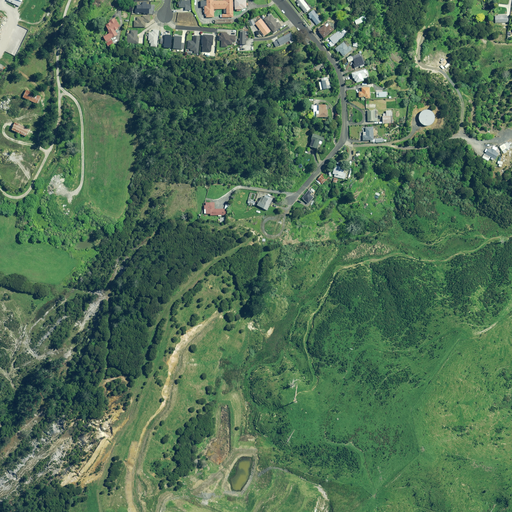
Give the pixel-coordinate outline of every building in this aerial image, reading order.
[(190,1),(180,0),(180,2),(178,1),(178,5),(179,5),(179,7),(185,8),(185,10),(191,10),(191,4),(190,4),(190,1)] [(231,0),(202,1),(202,18),(213,17),(213,10),(219,10),(220,17),(231,17),(231,0)] [(243,0),(237,0),(233,0),(233,10),(244,10),(243,0)] [(298,7),(299,6),(305,13),(310,8),(303,0),(298,0),(296,2),(297,4),(296,4),(298,7)] [(135,12),(143,13),(143,14),(153,14),(154,4),(146,4),(146,2),(142,2),(142,5),(137,5),(136,9),(135,9),(135,12)] [(310,19),(311,18),(316,25),(322,21),(314,10),(308,14),(309,16),(308,17),(310,19)] [(277,22),(272,15),(269,17),(268,16),(264,19),(274,33),(278,30),(277,30),(282,26),(278,22),(277,22)] [(150,22),(150,16),(143,16),(143,17),(137,17),(137,21),(134,20),(134,27),(145,27),(145,22),(150,22)] [(105,25),(108,33),(103,35),(108,48),(114,45),(111,38),(117,35),(115,30),(120,28),(116,18),(110,20),(111,23),(105,25)] [(255,23),(260,30),(259,31),(263,37),(270,31),(261,19),(255,23)] [(333,30),(327,23),(325,25),(318,31),(324,38),(333,30)] [(137,31),(131,30),(130,33),(127,33),(127,43),(138,44),(139,38),(137,37),(137,31)] [(151,31),(151,33),(149,32),(148,40),(149,40),(149,43),(151,43),(151,46),(157,47),(158,36),(159,36),(159,30),(153,30),(152,31),(151,31)] [(245,31),(240,31),(239,44),(246,45),(246,40),(248,40),(248,38),(246,37),(246,35),(245,35),(245,31)] [(347,34),(344,31),(340,34),(338,31),(329,38),(334,44),(347,34)] [(227,34),(227,33),(221,33),(220,36),(219,36),(219,40),(221,41),(221,47),(227,47),(227,45),(233,45),(233,42),(236,42),(236,36),(229,35),(229,34),(227,34)] [(293,39),(290,33),(277,39),(278,40),(273,42),(276,47),(280,45),(280,46),(293,39)] [(213,35),(203,35),(202,52),(211,52),(211,45),(213,45),(213,35)] [(182,37),(174,36),(173,48),(183,49),(184,43),(181,43),(182,37)] [(199,36),(193,36),(193,41),(188,41),(187,48),(190,49),(190,50),(194,51),(194,53),(198,53),(199,36)] [(348,47),(343,42),(335,49),(338,52),(339,51),(343,56),(352,49),(349,46),(348,47)] [(350,56),(347,58),(348,62),(353,60),(354,64),(353,64),(355,68),(365,64),(361,53),(352,56),(352,55),(350,56)] [(366,73),(365,69),(351,73),(353,78),(354,78),(355,81),(356,81),(356,82),(363,80),(363,78),(366,78),(365,73),(366,73)] [(331,88),(328,77),(321,78),(322,82),(319,82),(320,90),(331,88)] [(370,98),(369,87),(358,87),(358,92),(359,97),(365,97),(365,98),(370,98)] [(41,94),(26,89),(23,97),(38,103),(41,94)] [(326,109),(326,105),(319,105),(313,106),(314,117),(328,117),(328,109),(326,109)] [(377,121),(377,110),(367,110),(368,121),(377,121)] [(391,116),(391,110),(386,111),(386,112),(382,113),(383,123),(391,123),(390,116),(391,116)] [(424,125),(425,126),(427,126),(428,126),(429,125),(430,125),(431,124),(432,123),(433,122),(434,121),(434,120),(434,118),(434,117),(434,115),(434,114),(433,113),(432,112),(431,111),(429,111),(428,110),(427,110),(425,110),(424,110),(423,111),(422,112),(421,113),(420,114),(419,115),(419,116),(419,118),(419,119),(419,120),(420,122),(420,123),(421,124),(422,125),(424,125)] [(30,128),(15,121),(12,129),(27,136),(30,128)] [(374,142),(373,127),(365,127),(366,132),(362,132),(363,140),(370,140),(370,142),(374,142)] [(324,138),(313,134),(311,140),(309,146),(317,149),(319,143),(321,144),(324,138)] [(511,148),(507,142),(500,147),(504,153),(507,152),(506,151),(511,148)] [(495,156),(484,149),(481,155),(492,161),(495,156)] [(344,167),(335,165),(333,174),(335,174),(334,177),(344,179),(346,173),(343,173),(344,167)] [(325,177),(321,173),(316,178),(322,185),(325,182),(323,179),(325,177)] [(313,197),(310,195),(313,191),(310,189),(302,199),(308,203),(313,197)] [(254,207),(264,212),(270,199),(262,196),(259,204),(256,203),(254,207)] [(201,203),(201,215),(224,215),(224,209),(213,209),(213,203),(201,203)]
